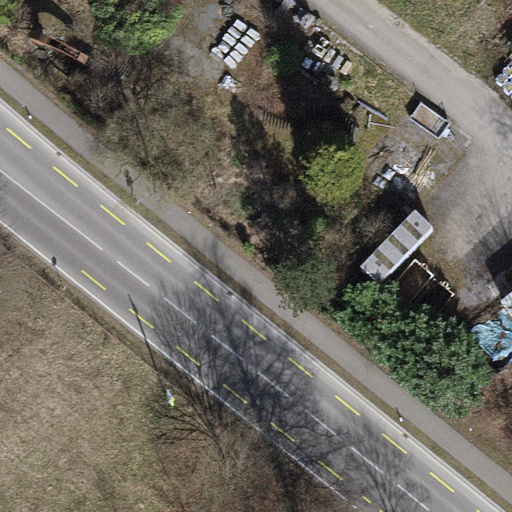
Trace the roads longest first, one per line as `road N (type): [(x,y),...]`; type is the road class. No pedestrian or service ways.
road 1 (primary): [(431,511),(0,161)]
road 2 (track): [(342,0),(511,130)]
